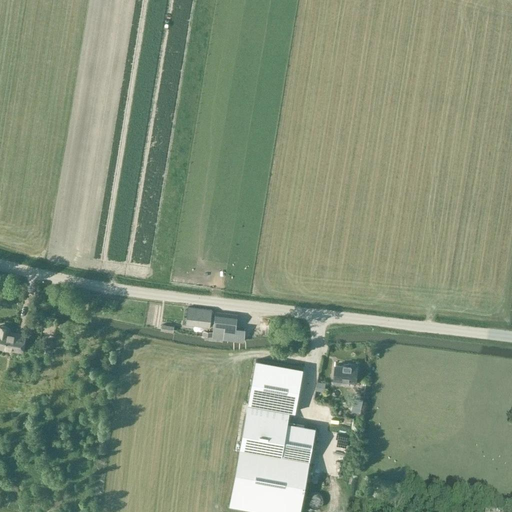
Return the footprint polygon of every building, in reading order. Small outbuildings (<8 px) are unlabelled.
[(188,306),(188,307),(186,323),(209,326),(212,309),(188,306)] [(214,325),(212,333),(203,332),(203,337),(212,338),(212,339),(223,340),(223,339),(244,341),(246,328),(235,326),(237,315),(216,311),(214,325)] [(0,347),(22,352),(26,334),(9,331),(10,328),(8,327),(7,326),(5,326),(3,326),(1,326),(0,325),(0,347)] [(51,342),(43,341),(41,353),(50,354),(51,342)] [(305,376),(307,369),(256,360),(252,383),(248,403),(240,448),(230,507),(260,511),(299,511),(309,460),(315,427),(287,422),(290,411),(293,392),(303,393),(306,376),(305,376)] [(333,379),(333,382),(335,384),(339,385),(341,383),(342,380),(355,382),(357,364),(347,363),(346,365),(335,364),(333,379)] [(363,404),(354,399),(349,409),(357,414),(363,404)]
